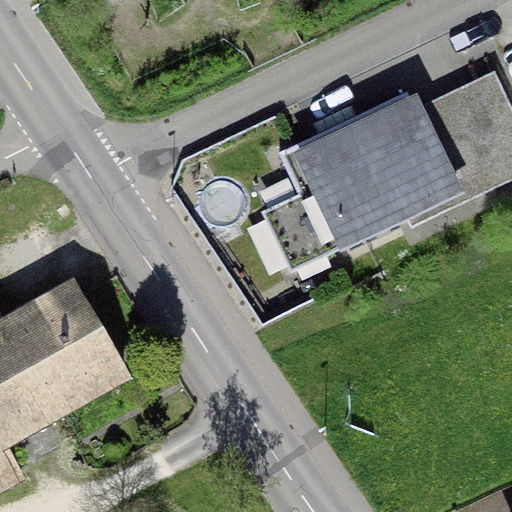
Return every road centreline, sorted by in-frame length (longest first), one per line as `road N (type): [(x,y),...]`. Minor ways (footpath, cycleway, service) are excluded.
road 1 (residential): [(86,169),(196,127),(462,0)]
road 2 (tertiary): [(86,169),(313,511)]
road 3 (tertiary): [(0,42),(86,169)]
